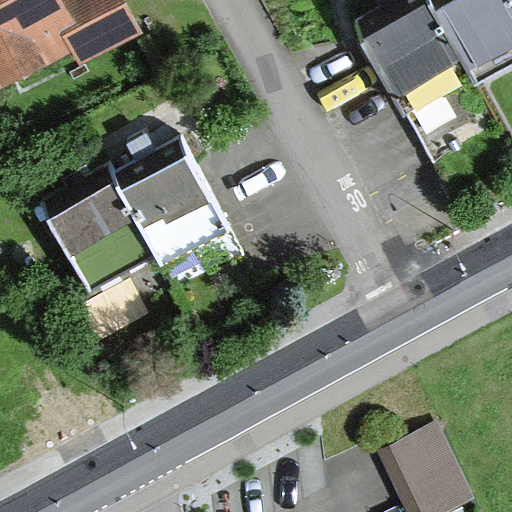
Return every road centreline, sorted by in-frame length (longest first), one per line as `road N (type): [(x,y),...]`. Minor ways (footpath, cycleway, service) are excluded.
road 1 (secondary): [(51,511),(406,320)]
road 2 (residential): [(406,320),(241,0)]
road 3 (secondary): [(406,320),(511,263)]
